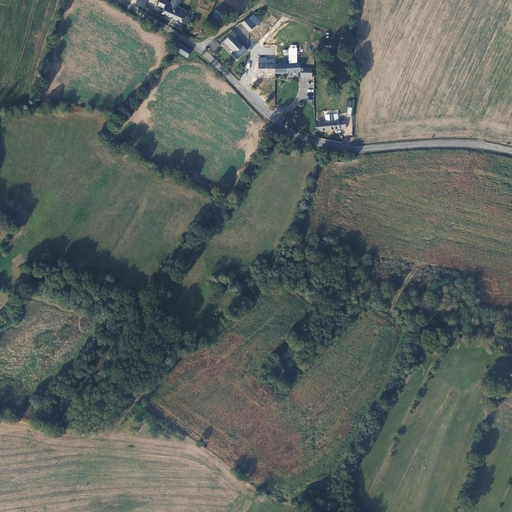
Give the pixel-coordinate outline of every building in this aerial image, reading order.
[(147,0),(137,0),(137,3),(144,9),(147,0)] [(162,13),(173,18),(177,6),(164,0),(160,0),(159,2),(166,5),(165,7),(162,13)] [(182,22),(185,15),(187,10),(182,8),(177,6),(173,18),(182,22)] [(212,18),(219,21),(222,13),(215,11),(212,18)] [(185,15),(182,22),(187,24),(190,17),(185,15)] [(248,18),(241,23),(248,32),(255,27),(248,18)] [(237,53),(235,55),(239,59),(248,49),(235,37),(234,38),(231,36),(225,42),(235,51),(237,53)] [(209,49),(214,51),(219,44),(214,41),(209,49)] [(187,57),(192,50),(180,43),(175,50),(187,57)] [(297,76),(314,76),(313,68),(300,68),(300,63),(286,63),(286,60),(281,61),(281,63),(274,63),(274,72),(274,73),(296,72),(297,76)] [(258,73),(273,72),(274,72),(274,63),(266,64),(266,63),(259,63),(258,63),(258,73)] [(326,115),(327,121),(339,120),(339,113),(334,114),(334,113),(331,113),(330,113),(331,114),(326,115)] [(316,123),(317,131),(340,128),(339,120),(327,121),(316,123)]
